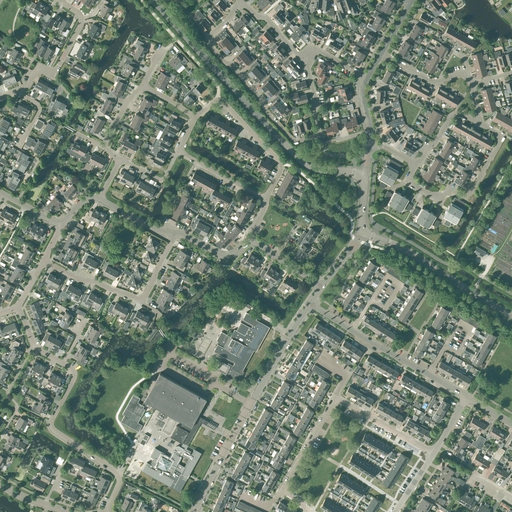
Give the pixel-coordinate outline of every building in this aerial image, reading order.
[(79,0),(87,5),(86,6),(90,8),(95,0),(79,0)] [(110,12),(112,8),(106,5),(108,2),(105,0),(101,0),(99,5),(102,7),(101,10),(99,14),(110,20),(113,16),(109,14),(111,12),(110,12)] [(221,12),(226,7),(225,6),(227,4),(223,0),(219,0),(220,0),(215,5),(221,12)] [(271,5),(277,0),(276,0),(270,0),(270,1),(268,0),(259,0),(257,3),(262,9),(269,3),(271,5)] [(314,7),(321,8),(322,0),(314,0),(314,4),(311,4),(310,11),(314,11),(314,7)] [(322,0),(321,8),(322,8),(322,9),(328,9),(328,15),(334,15),(333,8),(329,8),(330,0),(322,0)] [(346,10),(342,0),(341,0),(336,2),(339,10),(337,12),(339,18),(345,16),(343,11),(346,10)] [(342,0),(346,10),(350,8),(351,13),(354,12),(355,14),(358,13),(355,5),(352,6),(349,0),(342,0)] [(443,11),(438,5),(434,0),(431,0),(428,3),(434,10),(432,12),(436,17),(440,14),(443,11)] [(35,6),(29,2),(25,9),(33,14),(35,11),(38,13),(43,4),(38,1),(35,6)] [(276,20),(283,14),(281,11),(283,9),(282,7),(283,6),(281,3),(274,9),(277,12),(272,16),(276,20)] [(389,13),(392,7),(384,3),(382,6),(379,4),(378,7),(377,6),(375,9),(382,12),(383,10),(389,13)] [(48,8),(43,4),(38,13),(37,15),(44,20),(44,21),(47,22),(51,16),(45,13),(48,8)] [(217,16),(220,14),(214,8),(212,10),(212,11),(208,15),(214,22),(219,18),(217,16)] [(286,11),(283,14),(276,20),(280,24),(285,19),(287,21),(292,17),(286,11)] [(376,17),(374,20),(382,25),(385,19),(379,16),(381,14),(375,11),(373,16),(376,17)] [(427,24),(431,18),(422,13),(419,19),(427,24)] [(198,24),(202,20),(197,14),(193,18),(198,24)] [(53,23),(59,27),(63,19),(63,18),(57,15),(53,21),(51,19),(47,25),(51,27),(53,23)] [(239,19),(245,26),(247,24),(249,26),(254,22),(248,16),(246,18),(243,15),(239,19)] [(208,25),(210,23),(205,17),(202,19),(203,19),(198,24),(204,31),(209,26),(208,25)] [(63,19),(59,27),(59,28),(65,31),(63,35),(66,36),(69,30),(67,29),(70,23),(63,19)] [(245,26),(239,19),(234,23),(236,25),(233,28),(240,35),(243,32),(245,31),(246,32),(249,30),(245,26)] [(379,30),(382,25),(374,20),(372,24),(369,22),(368,24),(366,26),(372,30),(373,27),(379,30)] [(294,31),(301,38),(305,34),(304,33),(307,31),(307,30),(305,23),(305,22),(301,23),(302,24),(299,27),(297,25),(295,25),(294,26),(290,22),(288,24),(291,27),(289,28),(293,33),(294,31)] [(361,22),(358,27),(364,30),(367,25),(361,22)] [(103,32),(106,26),(99,23),(98,26),(93,24),(91,28),(92,28),(89,34),(96,38),(100,30),(103,32)] [(311,35),(315,37),(322,26),(317,24),(311,35)] [(413,30),(420,34),(424,29),(427,31),(428,28),(423,25),(421,28),(416,24),(413,30)] [(324,28),(322,26),(315,37),(320,40),(324,33),(327,35),(330,29),(325,26),(324,28)] [(448,37),(453,29),(448,27),(442,38),(444,39),(445,37),(445,36),(445,35),(448,37)] [(366,35),(364,38),(372,42),(375,37),(369,34),(371,31),(365,28),(363,33),(366,35)] [(222,40),(218,44),(222,48),(230,42),(227,39),(230,36),(223,29),(217,35),(222,40)] [(451,43),(457,32),(453,29),(448,37),(452,39),(451,40),(449,42),(451,43)] [(262,41),(270,34),(266,30),(261,35),(259,32),(254,37),(257,41),(260,39),(262,41)] [(420,34),(413,30),(410,35),(415,38),(414,41),(419,44),(422,39),(419,37),(420,34)] [(294,31),(293,33),(290,35),(296,42),(301,38),(294,31)] [(458,42),(462,35),(457,32),(451,43),(453,44),(455,42),(454,42),(455,41),(458,42)] [(327,46),(332,49),(338,38),(335,36),(336,35),(331,33),(328,38),(331,40),(327,46)] [(270,34),(262,41),(264,44),(262,45),(265,49),(270,45),(268,42),(273,38),(270,34)] [(461,49),(467,37),(462,35),(458,42),(461,44),(460,45),(459,47),(461,49)] [(467,48),(472,40),(467,37),(461,49),(463,50),(464,47),(464,46),(467,48)] [(43,55),(44,56),(48,48),(41,45),(44,40),(40,38),(37,45),(39,47),(36,53),(43,56),(43,55)] [(343,40),(338,38),(332,49),(337,52),(340,46),(343,48),(348,40),(344,38),(343,40)] [(369,48),(372,42),(364,38),(362,41),(359,39),(356,44),(362,47),(363,44),(369,48)] [(142,60),(148,50),(142,47),(144,43),(137,40),(134,46),(138,48),(134,56),(142,60)] [(476,43),(472,40),(467,48),(470,49),(470,50),(469,50),(468,53),(470,54),(476,43)] [(77,55),(76,56),(84,60),(85,59),(90,48),(92,49),(94,45),(87,41),(85,45),(83,44),(77,54),(77,55)] [(402,46),(410,51),(413,45),(416,47),(417,45),(412,42),(411,44),(405,41),(402,46)] [(232,44),(230,42),(222,48),(226,53),(231,48),(234,51),(239,47),(235,42),(232,44)] [(277,54),(284,48),(280,44),(278,46),(276,44),(269,49),(273,53),(275,52),(277,54)] [(435,45),(434,47),(446,53),(449,49),(441,44),(439,47),(435,45)] [(9,50),(8,52),(20,58),(22,54),(19,52),(21,48),(15,45),(12,52),(9,50)] [(235,57),(239,62),(246,55),(244,52),(246,50),(245,48),(246,47),(244,45),(238,51),(240,53),(235,57)] [(356,52),(354,55),(362,60),(365,54),(359,51),(361,49),(355,45),(353,50),(356,52)] [(410,51),(402,46),(399,52),(404,55),(403,57),(408,60),(411,56),(408,54),(410,51)] [(48,48),(44,56),(50,59),(54,53),(56,55),(60,49),(56,47),(54,50),(48,47),(48,48)] [(437,51),(436,54),(443,58),(446,53),(434,47),(433,49),(437,51)] [(284,48),(277,54),(279,57),(277,58),(281,62),(287,57),(285,54),(288,52),(284,48)] [(431,58),(439,62),(442,57),(436,54),(430,51),(429,53),(433,55),(431,58)] [(507,64),(504,54),(501,55),(500,51),(494,52),(496,58),(499,57),(501,66),(507,64)] [(17,62),(20,58),(8,52),(7,53),(10,55),(6,61),(12,64),(14,60),(17,62)] [(473,60),(487,56),(486,54),(483,55),(483,56),(482,56),(481,52),(471,55),(473,60)] [(183,65),(188,61),(182,55),(179,57),(177,55),(169,62),(174,67),(180,62),(183,65)] [(249,58),(246,55),(239,62),(243,67),(248,62),(250,64),(255,60),(252,56),(249,58)] [(359,65),(362,60),(354,55),(352,58),(349,56),(346,61),(352,64),(353,62),(359,65)] [(473,60),(474,66),(484,63),(483,60),(484,59),(485,60),(488,59),(487,56),(473,60)] [(136,68),(138,64),(127,58),(125,62),(129,64),(126,69),(125,68),(123,73),(133,78),(138,69),(136,68)] [(290,69),(297,63),(293,58),(289,62),(287,60),(282,64),(286,68),(288,66),(290,69)] [(425,60),(432,64),(436,67),(439,62),(431,58),(430,60),(426,58),(425,60)] [(424,68),(429,71),(432,64),(425,60),(424,62),(427,64),(424,68)] [(248,72),(252,77),(259,71),(257,68),(260,66),(260,65),(256,61),(251,66),(253,68),(248,72)] [(324,71),(326,72),(328,73),(332,65),(325,61),(324,64),(319,61),(316,67),(318,68),(324,71)] [(297,63),(290,69),(293,72),(291,73),(295,78),(299,73),(297,71),(301,68),(297,63)] [(476,72),(490,68),(489,65),(486,66),(486,67),(485,67),(484,63),(474,66),(476,72)] [(84,72),(86,68),(78,64),(76,68),(73,66),(71,70),(70,69),(68,73),(71,75),(71,76),(74,77),(78,79),(80,75),(81,75),(83,72),(84,72)] [(436,67),(432,64),(429,71),(434,73),(436,69),(439,70),(440,68),(436,67)] [(279,68),(276,70),(281,77),(284,75),(279,68)] [(326,72),(324,71),(318,68),(316,73),(320,75),(317,81),(324,85),(328,77),(325,75),(326,72)] [(9,72),(7,73),(11,84),(13,84),(17,82),(15,77),(18,76),(15,69),(12,70),(13,74),(10,75),(9,72)] [(263,79),(268,75),(262,69),(259,71),(252,77),(256,82),(261,77),(263,79)] [(485,69),(476,72),(477,77),(492,73),(491,70),(488,71),(488,72),(486,73),(485,69)] [(394,73),(388,70),(385,75),(393,79),(396,81),(400,73),(396,70),(394,73)] [(161,72),(158,78),(167,83),(169,79),(173,81),(175,76),(168,72),(166,75),(161,72)] [(9,85),(11,84),(7,73),(4,74),(6,77),(2,78),(6,87),(10,85),(9,85)] [(391,82),(393,79),(385,75),(382,80),(393,86),(395,84),(391,82)] [(118,82),(115,86),(123,91),(127,84),(122,81),(124,79),(118,76),(116,81),(118,82)] [(407,88),(412,90),(416,83),(413,81),(413,80),(414,80),(415,78),(413,76),(407,88)] [(266,92),(272,86),(275,84),(269,77),(264,81),(266,83),(261,87),(266,92)] [(164,87),(167,83),(158,78),(154,85),(163,90),(163,89),(165,90),(166,88),(164,87)] [(35,98),(44,82),(42,81),(39,79),(34,87),(37,89),(35,92),(34,91),(31,97),(35,98)] [(297,90),(307,87),(305,81),(299,83),(299,80),(291,82),(293,88),(296,86),(297,90)] [(412,90),(416,93),(423,82),(421,81),(419,83),(420,83),(419,84),(416,83),(412,90)] [(42,98),(43,96),(49,85),(45,83),(44,82),(39,90),(42,92),(40,97),(42,98)] [(416,93),(421,96),(425,88),(422,86),(423,85),(425,83),(423,82),(416,93)] [(194,86),(189,91),(196,98),(198,96),(198,95),(204,89),(199,84),(195,88),(194,86)] [(275,84),(272,86),(266,92),(270,97),(274,92),(277,95),(281,91),(277,86),(275,84)] [(48,99),(51,100),(55,94),(52,92),(54,88),(51,86),(49,85),(43,96),(45,97),(47,94),(50,96),(48,99)] [(120,97),(123,91),(115,86),(113,91),(111,90),(108,95),(112,97),(113,98),(115,95),(120,97)] [(338,95),(349,92),(347,87),(340,89),(340,86),(334,87),(335,92),(337,92),(338,95)] [(428,90),(425,88),(421,96),(426,98),(430,91),(432,87),(430,86),(429,88),(429,89),(428,90)] [(482,96),(492,93),(491,89),(492,89),(493,90),(496,89),(495,86),(481,90),(482,96)] [(437,102),(444,90),(439,88),(434,95),(437,97),(435,101),(437,102)] [(444,101),(448,93),(444,90),(437,102),(439,103),(441,99),(444,101)] [(194,100),(196,98),(189,91),(184,96),(185,97),(183,99),(190,106),(195,101),(194,100)] [(110,99),(112,97),(104,92),(101,97),(106,99),(104,104),(112,108),(115,102),(110,99)] [(351,92),(349,92),(338,95),(337,95),(338,99),(339,104),(347,102),(346,99),(353,97),(351,92)] [(457,93),(455,92),(453,96),(451,99),(457,103),(460,98),(455,96),(457,93)] [(484,101),(493,99),(492,95),(494,94),(494,96),(498,95),(497,92),(492,93),(482,96),(484,101)] [(298,103),(308,101),(306,94),(299,96),(298,93),(292,94),(294,101),(297,100),(298,103)] [(446,107),(451,99),(453,96),(448,93),(444,101),(447,102),(444,106),(446,107)] [(281,100),(282,99),(278,95),(273,100),(275,102),(270,106),(274,111),(281,105),(284,102),(281,100)] [(51,100),(48,107),(51,109),(53,106),(55,107),(53,110),(56,111),(62,100),(60,99),(57,97),(54,102),(51,100)] [(141,100),(140,102),(149,107),(150,104),(155,106),(157,101),(152,98),(150,101),(144,98),(142,101),(141,100)] [(414,105),(422,108),(424,104),(419,102),(420,100),(417,99),(414,105)] [(457,103),(451,99),(446,107),(448,108),(450,105),(454,108),(457,103)] [(484,101),(485,107),(500,103),(499,100),(496,101),(496,102),(495,102),(493,99),(484,101)] [(62,100),(56,111),(58,113),(60,109),(63,111),(62,112),(65,114),(69,107),(66,105),(67,103),(64,101),(62,100)] [(19,117),(25,106),(23,105),(23,104),(20,102),(18,106),(15,104),(11,111),(14,113),(17,114),(16,115),(19,117)] [(145,112),(143,114),(149,117),(151,112),(147,110),(149,107),(140,102),(139,104),(140,105),(138,109),(145,112)] [(500,103),(485,107),(487,112),(497,110),(495,106),(497,105),(497,106),(501,106),(500,103)] [(108,115),(112,108),(104,104),(101,109),(99,108),(96,112),(102,115),(103,112),(108,115)] [(283,107),(281,105),(274,111),(278,116),(283,111),(286,114),(290,110),(286,105),(283,107)] [(19,117),(16,121),(22,124),(24,121),(21,119),(23,115),(26,116),(30,108),(27,106),(25,106),(19,117)] [(381,117),(390,115),(389,111),(393,110),(392,108),(380,112),(381,117)] [(497,123),(504,110),(502,109),(500,112),(501,112),(501,114),(497,112),(492,120),(497,123)] [(427,110),(426,112),(439,120),(442,115),(433,110),(431,113),(430,113),(430,112),(427,110)] [(497,123),(502,126),(507,117),(504,115),(504,114),(505,115),(507,112),(504,110),(497,123)] [(100,118),(102,115),(96,112),(94,117),(96,118),(94,123),(102,127),(105,121),(100,118)] [(429,116),(428,120),(436,125),(439,120),(426,112),(425,115),(428,117),(428,116),(429,116)] [(350,121),(352,127),(358,126),(354,113),(352,114),(353,118),(350,119),(350,121)] [(133,116),(132,119),(140,123),(142,120),(146,122),(149,117),(143,114),(142,117),(136,114),(134,117),(133,116)] [(171,122),(169,125),(178,129),(180,124),(175,121),(177,116),(172,114),(168,121),(171,122)] [(211,127),(217,115),(215,114),(214,117),(210,115),(205,124),(211,127)] [(390,115),(381,117),(383,123),(388,122),(390,125),(396,122),(404,120),(403,117),(395,119),(394,115),(392,114),(390,115)] [(502,126),(507,129),(511,120),(511,114),(510,117),(511,118),(511,119),(507,117),(502,126)] [(216,130),(221,121),(217,120),(219,116),(217,115),(211,127),(216,130)] [(302,121),(302,122),(304,130),(310,128),(310,125),(313,124),(311,117),(308,118),(308,119),(302,121)] [(1,122),(0,124),(11,130),(13,127),(9,126),(11,123),(3,118),(1,122)] [(333,132),(339,131),(337,124),(340,123),(338,118),(329,120),(331,126),(333,132)] [(353,130),(352,127),(350,121),(347,122),(346,118),(341,119),(342,125),(345,124),(347,131),(353,130)] [(38,119),(36,123),(53,132),(54,130),(56,126),(57,124),(52,121),(51,124),(48,122),(46,125),(43,123),(44,122),(38,119)] [(138,126),(140,123),(132,119),(130,121),(132,121),(130,125),(136,128),(135,131),(140,133),(143,129),(138,126)] [(457,120),(454,124),(461,128),(463,124),(465,120),(463,119),(461,122),(457,120)] [(221,121),(216,130),(222,133),(228,121),(226,120),(225,123),(221,121)] [(404,123),(404,120),(396,122),(390,125),(391,128),(385,133),(389,138),(396,132),(394,129),(397,127),(396,126),(404,123)] [(434,130),(436,125),(428,120),(426,123),(424,123),(425,122),(422,120),(420,122),(425,125),(434,130)] [(228,121),(222,133),(227,136),(232,127),(228,125),(230,122),(228,121)] [(304,130),(302,122),(296,124),(296,123),(293,123),(295,131),(298,130),(299,133),(305,131),(304,130)] [(0,134),(1,135),(6,138),(8,134),(5,133),(7,130),(10,132),(11,130),(0,124),(0,123),(0,134)] [(52,133),(53,132),(36,123),(34,126),(40,129),(41,128),(44,130),(42,133),(43,133),(42,136),(47,139),(48,136),(51,137),(52,134),(52,133)] [(93,131),(98,133),(102,127),(94,123),(91,127),(87,125),(84,130),(92,134),(92,133),(93,131)] [(334,135),(333,132),(331,126),(328,127),(327,123),(324,124),(328,136),(334,135)] [(456,136),(461,128),(454,124),(452,129),(456,131),(455,135),(456,136)] [(463,124),(461,128),(456,136),(458,137),(460,133),(463,134),(467,126),(463,124)] [(175,134),(178,129),(169,125),(168,127),(165,126),(163,131),(168,134),(169,131),(175,134)] [(431,135),(434,130),(425,125),(423,128),(422,128),(422,127),(419,125),(418,127),(431,135)] [(232,127),(227,136),(233,139),(239,127),(237,126),(235,129),(232,127)] [(472,129),(467,126),(463,134),(461,138),(463,139),(465,135),(468,137),(472,129)] [(472,129),(468,137),(471,138),(468,142),(470,143),(477,132),(472,129)] [(167,137),(168,134),(163,131),(160,137),(159,139),(169,145),(172,140),(167,137)] [(396,132),(389,138),(392,142),(403,135),(401,133),(398,135),(396,132)] [(482,134),(477,132),(470,143),(472,144),(475,141),(477,142),(482,134)] [(490,134),(488,133),(486,137),(484,141),(490,144),(493,140),(488,137),(490,134)] [(125,150),(127,151),(131,142),(128,141),(130,136),(125,134),(122,139),(125,141),(122,147),(125,149),(125,150)] [(482,134),(477,142),(480,144),(478,147),(480,149),(484,141),(486,137),(482,134)] [(0,146),(5,149),(7,144),(8,144),(9,142),(11,143),(12,141),(6,138),(1,135),(0,135),(0,146)] [(403,147),(408,150),(412,143),(409,141),(411,137),(409,136),(403,147)] [(29,137),(27,140),(44,149),(45,148),(47,144),(39,140),(37,143),(34,141),(34,140),(29,137)] [(134,144),(131,142),(127,151),(129,152),(129,151),(133,153),(136,146),(139,148),(141,142),(137,139),(134,144)] [(169,145),(159,139),(158,139),(153,147),(160,150),(161,147),(167,150),(169,145)] [(233,149),(238,152),(245,140),(243,139),(241,142),(237,140),(233,149)] [(43,151),(44,149),(27,140),(25,144),(31,147),(31,146),(34,147),(33,150),(41,155),(43,151)] [(247,141),(245,140),(238,152),(244,155),(248,146),(245,144),(247,141)] [(444,144),(456,151),(457,149),(453,147),(455,144),(447,140),(444,144)] [(72,150),(77,153),(81,144),(75,141),(72,146),(70,145),(67,150),(71,152),(72,150)] [(415,145),(412,143),(408,150),(413,153),(416,147),(419,149),(422,144),(417,141),(415,145)] [(484,141),(480,149),(481,149),(483,146),(488,149),(490,144),(484,141)] [(88,148),(81,144),(77,153),(82,155),(79,160),(84,162),(85,161),(84,161),(87,156),(88,154),(85,153),(88,148)] [(442,149),(449,153),(451,151),(455,153),(456,151),(444,144),(442,149)] [(252,148),(248,146),(244,155),(249,158),(256,146),(254,145),(252,148)] [(258,147),(256,146),(249,158),(255,161),(259,152),(256,150),(258,147)] [(158,153),(160,150),(153,147),(151,152),(156,155),(154,157),(163,162),(166,156),(158,153)] [(473,158),(471,161),(479,166),(482,160),(479,159),(481,156),(473,152),(473,151),(468,148),(466,151),(470,154),(469,156),(473,158)] [(449,153),(442,149),(439,154),(450,160),(452,158),(448,156),(449,153)] [(18,159),(17,161),(28,167),(29,165),(31,162),(26,159),(28,156),(21,152),(20,156),(23,157),(21,160),(18,159)] [(90,158),(87,156),(84,161),(85,161),(89,164),(90,162),(95,164),(99,156),(93,153),(90,158)] [(105,159),(99,156),(95,164),(99,167),(98,169),(103,171),(106,166),(103,164),(105,159)] [(160,167),(163,162),(154,157),(153,160),(151,159),(148,164),(153,167),(154,164),(160,167)] [(435,157),(432,162),(444,169),(445,167),(441,165),(443,162),(435,157)] [(256,168),(262,171),(268,159),(266,158),(265,161),(261,159),(256,168)] [(270,160),(268,159),(262,171),(268,174),(272,165),(268,163),(270,160)] [(390,159),(387,164),(386,164),(378,178),(382,180),(378,186),(384,189),(387,183),(391,185),(399,171),(398,171),(401,165),(390,159)] [(28,167),(17,161),(15,163),(19,165),(17,168),(14,166),(12,169),(13,170),(19,173),(21,170),(25,172),(27,169),(28,167)] [(466,165),(465,168),(472,172),(473,169),(476,171),(479,166),(471,161),(468,166),(466,165)] [(432,162),(429,167),(437,171),(439,169),(443,171),(444,169),(432,162)] [(462,172),(460,175),(468,180),(471,175),(468,173),(470,171),(465,168),(458,164),(457,167),(460,170),(460,171),(462,172)] [(427,171),(431,174),(438,178),(439,176),(436,174),(437,171),(429,167),(427,171)] [(120,181),(125,184),(132,170),(130,169),(127,173),(121,170),(119,175),(122,176),(120,181)] [(423,177),(427,180),(431,174),(427,171),(423,169),(422,171),(425,173),(423,177)] [(17,177),(19,173),(13,170),(11,174),(13,175),(12,178),(8,176),(7,178),(18,184),(19,183),(20,183),(21,179),(17,177)] [(132,182),(135,184),(137,179),(138,179),(132,175),(134,171),(132,170),(125,184),(130,186),(132,182)] [(194,186),(201,174),(195,171),(191,179),(194,181),(192,185),(194,186)] [(288,171),(285,177),(297,183),(298,181),(294,179),(296,176),(288,171)] [(198,184),(202,185),(206,177),(201,174),(194,186),(196,187),(198,184)] [(431,174),(427,180),(432,183),(434,178),(437,180),(438,178),(431,174)] [(453,182),(454,182),(461,186),(462,183),(465,185),(468,180),(460,175),(458,178),(456,177),(453,182)] [(203,191),(205,192),(212,180),(206,177),(202,185),(205,187),(203,191)] [(296,185),(297,183),(285,177),(282,182),(290,187),(292,183),(296,185)] [(17,186),(18,184),(7,178),(6,181),(9,182),(8,185),(16,190),(18,186),(17,186)] [(135,184),(138,186),(135,191),(140,193),(148,179),(146,178),(143,183),(137,179),(135,184)] [(150,181),(148,179),(140,193),(145,196),(150,186),(148,185),(150,181)] [(72,184),(68,188),(76,196),(80,191),(78,189),(80,187),(73,180),(71,183),(72,184)] [(212,191),(215,187),(217,183),(212,180),(205,192),(207,193),(209,189),(212,191)] [(288,190),(290,187),(282,182),(279,187),(291,194),(292,192),(288,190)] [(150,186),(145,196),(150,199),(153,194),(155,195),(160,186),(155,184),(153,188),(150,186)] [(487,233),(503,242),(511,223),(511,220),(511,218),(511,184),(510,189),(511,190),(506,202),(495,221),(498,222),(494,229),(490,227),(487,233)] [(215,187),(212,191),(210,196),(214,198),(212,201),(214,202),(220,190),(215,187)] [(290,196),(291,194),(279,187),(276,193),(284,198),(286,194),(290,196)] [(72,200),(76,196),(68,188),(64,192),(63,191),(60,193),(68,200),(70,198),(72,200)] [(220,190),(214,202),(216,203),(217,200),(221,202),(226,193),(220,190)] [(404,208),(409,211),(412,205),(407,202),(409,199),(395,190),(393,194),(387,191),(384,196),(390,199),(388,203),(402,211),(404,208)] [(55,196),(51,200),(59,208),(63,203),(61,201),(63,199),(56,192),(53,195),(55,196)] [(226,193),(221,202),(224,204),(223,207),(225,208),(227,204),(230,197),(231,196),(226,193)] [(180,199),(192,206),(193,204),(189,202),(191,198),(188,196),(183,194),(180,199)] [(451,202),(443,216),(446,218),(443,224),(449,227),(452,221),(455,223),(463,209),(466,203),(455,197),(452,203),(451,202)] [(243,200),(242,202),(253,209),(256,203),(248,198),(246,202),(243,200)] [(180,199),(177,205),(185,209),(187,206),(191,207),(192,206),(180,199)] [(55,212),(59,208),(51,200),(47,204),(46,203),(44,205),(40,201),(37,204),(42,209),(44,207),(50,212),(52,210),(55,212)] [(253,209),(242,202),(241,204),(244,206),(242,209),(251,214),(253,209)] [(177,205),(174,210),(186,216),(187,215),(183,213),(185,209),(177,205)] [(434,218),(436,215),(422,207),(420,210),(415,207),(412,213),(417,216),(415,219),(429,227),(431,224),(437,227),(440,222),(434,218)] [(0,220),(1,218),(5,221),(10,212),(4,208),(1,214),(0,213),(0,220)] [(91,220),(95,222),(100,212),(94,208),(92,213),(89,211),(84,219),(90,223),(91,220)] [(248,219),(251,214),(242,209),(240,213),(237,211),(236,213),(248,219)] [(185,218),(186,216),(174,210),(171,216),(179,220),(181,217),(185,218)] [(16,215),(10,212),(5,221),(9,223),(7,226),(13,229),(16,222),(13,220),(16,215)] [(106,215),(100,212),(95,222),(98,223),(97,226),(103,229),(107,221),(104,220),(106,215)] [(245,225),(248,219),(236,213),(235,215),(238,217),(236,220),(245,225)] [(200,232),(204,224),(201,222),(202,220),(197,217),(193,224),(196,225),(194,229),(200,232)] [(31,233),(34,235),(39,225),(34,222),(31,228),(28,226),(24,233),(30,236),(31,233)] [(204,224),(200,232),(205,235),(207,231),(210,233),(214,226),(208,223),(207,226),(204,224)] [(228,226),(237,235),(242,230),(235,224),(232,227),(229,224),(228,226)] [(45,228),(39,225),(34,235),(38,236),(36,239),(42,242),(45,236),(42,234),(45,228)] [(76,233),(74,236),(84,241),(87,236),(79,232),(80,229),(75,226),(72,231),(76,233)] [(237,235),(228,226),(226,227),(229,230),(226,233),(233,239),(237,235)] [(304,231),(299,238),(309,244),(311,241),(312,242),(318,233),(311,228),(307,233),(304,231)] [(229,244),(233,239),(226,233),(223,235),(221,233),(219,234),(229,244)] [(224,248),(229,244),(219,234),(218,236),(220,239),(217,242),(224,248)] [(82,246),(84,241),(74,236),(73,239),(69,237),(66,242),(72,245),(74,242),(82,246)] [(490,250),(495,242),(486,237),(481,245),(490,250)] [(307,247),(309,244),(299,238),(297,241),(302,245),(296,253),(303,258),(309,249),(307,247)] [(148,251),(154,254),(155,251),(159,243),(152,239),(147,247),(146,250),(148,251)] [(71,247),(72,245),(66,242),(64,247),(68,249),(66,251),(76,257),(79,252),(71,247)] [(25,250),(23,254),(32,259),(36,253),(32,251),(33,248),(25,244),(23,249),(25,250)] [(486,251),(477,247),(474,253),(482,257),(486,251)] [(176,256),(186,261),(188,257),(190,258),(193,254),(185,249),(184,252),(180,250),(176,256)] [(74,262),(76,257),(66,251),(65,254),(61,252),(58,257),(68,262),(70,260),(74,262)] [(156,255),(154,254),(148,251),(144,259),(142,262),(148,265),(149,262),(151,263),(156,255)] [(85,260),(82,265),(88,268),(92,259),(94,256),(86,252),(83,258),(85,260)] [(250,265),(256,256),(251,253),(247,258),(244,256),(240,262),(245,265),(247,263),(250,265)] [(29,265),(32,259),(23,254),(20,258),(16,256),(13,261),(23,266),(25,263),(29,265)] [(186,261),(176,256),(173,262),(177,265),(176,267),(183,271),(186,267),(184,266),(186,261)] [(256,256),(250,265),(253,267),(251,270),(256,273),(260,267),(257,265),(261,260),(256,256)] [(96,261),(92,259),(88,268),(93,270),(96,265),(99,267),(102,261),(97,258),(96,261)] [(207,270),(209,271),(211,268),(209,267),(210,264),(202,260),(199,266),(196,264),(193,269),(198,272),(199,270),(206,273),(207,270)] [(23,266),(13,261),(11,265),(15,267),(13,272),(23,277),(26,271),(22,269),(23,266)] [(109,276),(113,268),(110,266),(111,264),(106,261),(102,268),(105,269),(103,273),(109,276)] [(370,261),(367,267),(373,271),(375,272),(377,269),(375,268),(377,265),(370,261)] [(135,274),(141,277),(145,269),(147,266),(141,264),(140,266),(137,265),(133,273),(135,274)] [(266,276),(269,278),(275,269),(270,266),(266,271),(263,269),(259,275),(264,278),(266,276)] [(113,268),(109,276),(114,279),(116,275),(119,277),(123,270),(117,267),(116,270),(113,268)] [(371,274),(373,271),(367,267),(363,272),(370,277),(371,278),(373,275),(371,274)] [(280,273),(275,269),(269,278),(272,280),(271,283),(275,286),(279,280),(276,278),(280,273)] [(173,271),(169,277),(179,283),(181,278),(185,280),(188,276),(185,275),(178,271),(177,273),(173,271)] [(19,283),(23,277),(13,272),(11,276),(6,274),(4,278),(14,284),(15,281),(19,283)] [(368,280),(370,277),(363,272),(359,278),(367,284),(369,281),(368,280)] [(48,282),(51,284),(55,276),(49,273),(48,276),(45,275),(41,282),(47,285),(48,282)] [(139,280),(141,277),(135,274),(134,277),(130,285),(137,289),(142,281),(139,280)] [(61,280),(55,276),(51,284),(54,285),(53,288),(58,291),(62,284),(59,282),(61,280)] [(168,289),(176,293),(178,288),(176,287),(179,283),(169,277),(166,284),(170,286),(168,289)] [(297,285),(288,279),(286,282),(284,280),(278,289),(282,292),(286,286),(293,291),(297,285)] [(351,288),(358,293),(360,294),(361,291),(360,290),(362,287),(355,282),(351,288)] [(0,286),(0,287),(3,289),(11,294),(15,287),(7,283),(4,287),(1,285),(0,286)] [(68,293),(71,294),(75,287),(69,284),(68,287),(65,285),(61,293),(67,296),(68,293)] [(81,290),(75,287),(71,294),(74,296),(73,299),(78,302),(82,295),(79,293),(81,290)] [(415,291),(413,294),(419,298),(423,292),(415,287),(413,289),(415,291)] [(356,296),(358,293),(351,288),(348,294),(354,298),(356,299),(358,297),(356,296)] [(0,292),(0,295),(4,298),(8,300),(11,294),(3,289),(1,293),(0,292)] [(163,289),(160,295),(169,301),(172,296),(174,297),(176,293),(168,289),(167,291),(163,289)] [(89,301),(92,303),(96,296),(90,292),(89,295),(86,294),(82,301),(88,304),(89,301)] [(411,296),(409,299),(416,304),(419,298),(413,294),(411,293),(410,292),(408,294),(411,296)] [(352,302),(354,298),(348,294),(344,300),(351,304),(352,305),(354,303),(352,302)] [(169,301),(160,295),(156,302),(160,304),(159,307),(166,311),(171,302),(169,301)] [(102,299),(96,296),(92,303),(95,304),(94,307),(99,310),(103,303),(100,301),(102,299)] [(407,302),(405,305),(412,310),(416,304),(409,299),(407,298),(405,301),(407,302)] [(32,312),(41,308),(39,304),(43,303),(42,300),(30,305),(32,312)] [(349,307),(351,304),(344,300),(340,305),(348,311),(350,308),(349,307)] [(243,301),(241,304),(253,310),(254,307),(243,301)] [(115,311),(118,313),(122,306),(116,303),(115,305),(111,303),(107,311),(114,314),(115,311)] [(403,308),(401,311),(408,315),(412,310),(405,305),(403,304),(402,307),(403,308)] [(128,309),(122,306),(118,313),(121,314),(119,318),(124,321),(129,313),(126,312),(128,309)] [(438,312),(445,316),(447,317),(448,314),(447,313),(449,310),(442,306),(438,312)] [(32,312),(35,319),(44,315),(42,311),(45,309),(44,307),(41,308),(32,312)] [(404,321),(408,315),(401,311),(400,310),(398,313),(400,314),(398,317),(404,321)] [(139,321),(143,314),(137,311),(136,314),(133,312),(129,319),(135,322),(136,320),(139,321)] [(60,313),(59,316),(70,322),(73,316),(66,312),(64,315),(60,313)] [(230,336),(254,350),(256,351),(270,327),(256,319),(257,318),(246,312),(236,330),(234,329),(230,336)] [(445,316),(438,312),(435,318),(442,322),(443,323),(445,320),(444,319),(445,316)] [(149,317),(143,314),(139,321),(138,323),(141,324),(140,327),(143,328),(144,327),(146,328),(150,321),(147,320),(149,317)] [(44,315),(35,319),(31,320),(34,327),(43,323),(41,319),(45,318),(44,315)] [(67,328),(70,322),(59,316),(57,318),(61,320),(59,324),(67,328)] [(368,326),(372,319),(373,318),(370,316),(369,318),(366,316),(362,322),(368,326)] [(442,322),(435,318),(431,324),(440,329),(442,326),(440,325),(442,322)] [(378,323),(379,322),(376,320),(375,321),(372,319),(368,326),(373,330),(378,323)] [(8,325),(11,334),(15,332),(17,336),(19,335),(14,322),(8,325)] [(43,323),(34,327),(37,334),(46,330),(44,326),(47,324),(46,322),(43,323)] [(313,329),(319,333),(323,326),(317,323),(313,329)] [(383,327),(384,327),(385,325),(382,324),(381,325),(378,323),(373,330),(379,333),(383,327)] [(8,325),(1,328),(3,332),(4,336),(8,334),(10,338),(12,337),(11,334),(8,325)] [(90,325),(87,331),(97,336),(99,333),(102,334),(105,329),(99,326),(97,329),(90,325)] [(389,330),(390,329),(385,325),(384,327),(383,327),(379,333),(385,337),(389,330)] [(319,333),(324,337),(329,330),(323,326),(319,333)] [(150,340),(158,330),(155,328),(147,338),(150,340)] [(434,333),(427,329),(423,335),(430,339),(432,340),(433,337),(432,336),(434,333)] [(327,338),(330,341),(334,334),(329,330),(324,337),(323,339),(326,340),(327,338)] [(393,332),(389,330),(385,337),(391,341),(396,333),(393,331),(393,332)] [(50,348),(55,338),(51,336),(52,334),(48,331),(44,339),(46,340),(44,344),(50,348)] [(95,340),(97,336),(87,331),(84,336),(91,340),(90,343),(96,347),(98,341),(95,340)] [(254,350),(230,336),(221,331),(216,340),(219,342),(214,351),(234,362),(232,367),(231,367),(227,373),(238,379),(254,350)] [(488,335),(486,338),(493,342),(496,336),(488,331),(486,334),(488,335)] [(334,334),(330,341),(336,344),(340,338),(334,334)] [(430,339),(423,335),(420,341),(427,345),(428,346),(430,343),(428,342),(430,339)] [(484,341),(483,344),(489,348),(493,342),(486,338),(484,337),(483,340),(484,341)] [(55,338),(50,348),(56,351),(58,348),(61,349),(65,341),(61,339),(60,341),(55,338)] [(306,340),(303,346),(309,350),(313,344),(306,340)] [(340,347),(346,350),(350,344),(345,340),(340,347)] [(12,349),(10,352),(19,357),(23,352),(18,349),(19,346),(18,346),(20,343),(16,341),(12,342),(9,347),(12,349)] [(427,345),(420,341),(416,347),(424,351),(425,352),(427,349),(425,348),(427,345)] [(479,350),(486,354),(489,348),(483,344),(481,343),(479,346),(481,347),(479,350)] [(346,350),(352,354),(356,348),(350,344),(346,350)] [(80,345),(77,350),(86,355),(88,352),(92,354),(94,348),(87,345),(85,348),(80,345)] [(299,352),(306,356),(309,350),(303,346),(299,352)] [(424,351),(416,347),(413,353),(422,357),(423,355),(422,354),(424,351)] [(362,351),(356,348),(352,354),(358,358),(362,351)] [(476,356),(483,360),(486,354),(479,350),(476,348),(474,350),(476,351),(474,355),(476,356)] [(85,359),(86,355),(77,350),(74,356),(80,359),(78,363),(84,366),(87,360),(85,359)] [(16,363),(19,357),(10,352),(8,356),(5,355),(2,359),(9,363),(10,360),(16,363)] [(299,352),(295,357),(302,361),(306,356),(299,352)] [(371,365),(375,358),(369,355),(365,362),(371,365)] [(483,360),(476,356),(474,355),(472,358),(471,361),(473,362),(472,362),(479,366),(483,360)] [(295,357),(292,363),(298,367),(302,361),(295,357)] [(443,372),(449,375),(453,368),(455,364),(458,358),(456,357),(451,365),(450,367),(447,365),(443,372)] [(377,369),(381,362),(375,358),(371,365),(377,369)] [(0,372),(7,377),(10,371),(4,367),(5,364),(0,361),(0,372)] [(35,373),(40,364),(35,361),(31,367),(28,366),(24,372),(29,375),(32,372),(35,373)] [(443,372),(447,365),(448,363),(445,362),(444,363),(441,361),(437,368),(443,372)] [(383,372),(387,365),(381,362),(377,369),(383,372)] [(288,369),(295,373),(297,374),(299,372),(297,370),(298,367),(292,363),(288,369)] [(40,364),(35,373),(39,375),(37,381),(41,384),(45,377),(41,375),(46,367),(40,364)] [(389,375),(393,369),(387,365),(383,372),(389,375)] [(449,375),(455,378),(459,371),(460,370),(457,368),(456,370),(453,368),(449,375)] [(293,376),(295,373),(288,369),(285,375),(291,379),(294,380),(295,378),(293,376)] [(393,369),(389,375),(395,379),(399,372),(393,369)] [(455,378),(461,382),(465,375),(465,373),(463,372),(462,373),(459,371),(455,378)] [(45,377),(41,384),(46,386),(48,383),(52,385),(57,376),(51,373),(48,379),(45,377)] [(144,400),(183,422),(197,430),(201,422),(202,423),(204,420),(197,416),(207,399),(160,373),(144,400)] [(405,385),(409,378),(403,374),(399,381),(405,385)] [(461,382),(467,385),(471,377),(469,375),(468,377),(465,375),(461,382)] [(57,376),(52,385),(55,387),(54,391),(58,393),(62,387),(59,385),(62,379),(57,376)] [(409,378),(405,385),(411,388),(415,381),(409,378)] [(319,385),(326,389),(329,383),(323,379),(319,385)] [(280,387),(287,390),(290,392),(291,389),(289,388),(291,384),(284,381),(280,387)] [(415,381),(411,388),(417,391),(421,385),(415,381)] [(316,391),(323,395),(326,389),(319,385),(316,391)] [(421,385),(417,391),(423,395),(427,388),(421,385)] [(351,396),(355,389),(349,386),(345,393),(351,396)] [(287,390),(280,387),(277,393),(284,396),(287,390)] [(319,401),(323,395),(316,391),(311,388),(310,391),(314,394),(313,397),(319,401)] [(361,393),(363,390),(360,388),(359,391),(355,389),(351,396),(357,400),(361,393)] [(427,388),(423,395),(429,398),(433,391),(427,388)] [(41,399),(39,402),(48,407),(51,402),(46,399),(47,396),(40,393),(38,397),(41,399)] [(137,401),(140,396),(133,393),(122,413),(124,414),(121,420),(138,430),(142,423),(137,421),(145,408),(142,407),(144,404),(137,401)] [(280,403),(284,396),(277,393),(274,399),(280,403)] [(367,396),(361,393),(357,400),(363,403),(367,396)] [(369,406),(373,399),(367,396),(363,403),(369,406)] [(319,401),(313,397),(309,403),(316,407),(319,401)] [(277,409),(280,403),(274,399),(270,405),(277,409)] [(439,406),(446,410),(449,404),(442,400),(439,406)] [(45,413),(48,407),(39,402),(37,406),(34,404),(32,409),(38,412),(40,410),(45,413)] [(381,413),(385,406),(379,403),(375,410),(381,413)] [(385,406),(381,413),(387,416),(391,409),(385,406)] [(435,412),(442,416),(446,410),(439,406),(435,412)] [(303,413),(310,417),(314,411),(307,407),(303,413)] [(394,411),(391,409),(387,416),(393,420),(399,409),(396,408),(394,411)] [(265,409),(261,415),(268,418),(272,412),(265,409)] [(439,422),(442,416),(435,412),(432,418),(439,422)] [(310,417),(303,413),(300,419),(307,423),(310,417)] [(403,416),(397,413),(393,420),(399,423),(403,416)] [(410,430),(414,423),(418,416),(414,414),(411,421),(408,419),(404,426),(410,430)] [(265,424),(268,418),(261,415),(258,421),(265,424)] [(31,424),(33,421),(27,418),(25,420),(20,417),(15,427),(23,431),(27,422),(31,424)] [(475,428),(479,421),(473,417),(469,423),(467,426),(469,428),(471,426),(475,428)] [(307,423),(300,419),(296,425),(303,429),(307,423)] [(262,430),(265,424),(258,421),(255,427),(262,430)] [(420,421),(418,425),(414,423),(410,430),(416,433),(420,426),(421,424),(422,422),(420,421)] [(479,421),(475,428),(479,431),(478,433),(480,434),(486,425),(479,421)] [(186,449),(197,430),(183,422),(180,427),(176,425),(170,436),(182,443),(186,445),(182,451),(175,447),(170,457),(163,453),(164,452),(155,448),(150,456),(154,458),(150,464),(147,462),(142,471),(170,487),(174,479),(169,476),(170,474),(172,475),(174,470),(181,473),(179,477),(186,481),(201,453),(194,449),(191,454),(190,453),(191,451),(186,449)] [(420,426),(416,433),(422,436),(426,429),(426,430),(427,427),(421,424),(420,426)] [(303,429),(296,425),(293,431),(300,435),(303,429)] [(495,438),(499,430),(493,426),(489,433),(486,436),(489,438),(491,435),(495,438)] [(258,436),(262,430),(255,427),(252,433),(258,436)] [(432,433),(426,430),(426,429),(422,436),(428,440),(432,433)] [(498,453),(502,448),(499,447),(503,441),(502,440),(506,434),(499,430),(495,438),(499,440),(498,442),(498,446),(495,451),(498,453)] [(255,442),(258,436),(252,433),(248,439),(255,442)] [(365,433),(360,441),(366,444),(370,436),(365,433)] [(286,441),(292,444),(296,438),(289,434),(286,441)] [(19,441),(20,439),(13,435),(11,438),(10,437),(5,446),(11,450),(13,446),(17,447),(22,451),(26,444),(19,441)] [(370,436),(366,444),(371,447),(375,439),(370,436)] [(461,437),(457,443),(465,448),(467,444),(470,445),(471,443),(461,437)] [(252,449),(255,442),(248,439),(245,445),(252,449)] [(375,439),(371,447),(376,450),(380,442),(375,439)] [(292,444),(286,441),(282,446),(289,450),(292,444)] [(380,442),(376,450),(380,453),(385,444),(380,442)] [(465,448),(457,443),(454,450),(457,452),(455,455),(461,458),(463,455),(464,456),(466,452),(463,451),(465,448)] [(385,444),(380,453),(386,456),(391,448),(385,444)] [(289,450),(282,446),(279,452),(286,456),(289,450)] [(241,457),(248,461),(251,455),(245,451),(241,457)] [(282,462),(286,456),(279,452),(277,451),(273,457),(275,458),(282,462)] [(472,461),(478,465),(483,457),(479,455),(480,452),(478,451),(472,461)] [(8,462),(11,458),(2,453),(0,456),(0,469),(1,471),(6,461),(8,462)] [(400,454),(397,459),(405,464),(408,459),(400,454)] [(72,473),(75,467),(78,458),(72,455),(68,464),(72,466),(69,472),(72,473)] [(352,455),(347,463),(352,466),(358,458),(352,455)] [(43,462),(40,469),(52,475),(55,467),(51,465),(53,461),(43,456),(41,461),(43,462)] [(238,463),(245,467),(248,461),(241,457),(238,463)] [(489,457),(487,460),(483,457),(478,465),(485,468),(491,458),(489,457)] [(85,461),(78,458),(75,467),(79,469),(77,472),(80,473),(83,466),(85,461)] [(279,468),(282,462),(275,458),(272,464),(279,468)] [(358,458),(352,466),(357,469),(362,461),(358,458)] [(397,459),(394,464),(402,469),(405,464),(397,459)] [(362,461),(357,469),(362,472),(367,464),(362,461)] [(235,469),(241,473),(245,467),(238,463),(235,469)] [(491,472),(497,476),(503,467),(497,463),(496,465),(491,472)] [(272,471),(269,476),(275,480),(279,474),(272,470),(273,469),(266,464),(265,467),(272,471)] [(367,464),(362,472),(367,475),(372,467),(367,464)] [(394,464),(391,469),(399,474),(402,469),(394,464)] [(90,469),(83,466),(80,473),(84,475),(82,479),(85,480),(86,476),(90,469)] [(442,473),(450,478),(455,481),(457,478),(453,475),(455,471),(446,466),(444,470),(442,469),(440,472),(442,473)] [(372,467),(367,475),(372,478),(377,470),(372,467)] [(97,471),(90,469),(86,476),(91,478),(89,482),(91,483),(97,471)] [(241,473),(235,469),(231,476),(238,479),(241,473)] [(391,469),(388,474),(396,479),(399,474),(391,469)] [(506,471),(502,469),(497,476),(503,480),(509,470),(507,469),(506,471)] [(447,482),(450,478),(442,473),(439,477),(438,476),(436,479),(437,480),(445,485),(451,489),(453,485),(447,482)] [(341,474),(336,482),(341,485),(346,477),(341,474)] [(388,474),(385,479),(393,484),(396,479),(388,474)] [(275,480),(269,476),(265,482),(272,486),(275,480)] [(48,484),(50,481),(42,477),(40,480),(35,478),(34,481),(32,481),(30,484),(38,488),(37,489),(42,491),(46,483),(48,484)] [(95,482),(99,483),(107,487),(110,480),(102,477),(100,481),(96,479),(95,482)] [(346,477),(341,485),(346,488),(351,480),(346,477)] [(226,479),(223,486),(231,489),(233,482),(226,479)] [(385,479),(382,484),(390,489),(393,484),(385,479)] [(351,480),(346,488),(350,491),(355,483),(351,480)] [(445,485),(437,480),(435,484),(433,483),(432,487),(433,488),(441,492),(447,496),(449,493),(443,489),(445,485)] [(269,492),(272,486),(265,482),(262,488),(269,492)] [(99,483),(97,488),(96,490),(100,492),(104,494),(107,487),(99,483)] [(355,483),(350,491),(355,494),(360,486),(355,483)] [(68,499),(71,491),(67,489),(68,485),(66,484),(61,496),(68,499)] [(100,492),(96,490),(97,488),(93,486),(90,493),(86,491),(85,493),(89,495),(97,499),(100,492)] [(228,495),(231,489),(223,486),(221,492),(228,495)] [(360,486),(355,494),(360,497),(365,489),(360,486)] [(73,487),(71,491),(68,499),(75,502),(78,494),(74,492),(75,488),(73,487)] [(439,496),(441,492),(433,488),(431,492),(429,491),(427,494),(439,501),(438,502),(443,505),(446,501),(439,496)] [(464,503),(471,491),(469,490),(468,492),(465,490),(463,494),(460,492),(456,499),(459,501),(460,500),(464,503)] [(471,491),(464,503),(468,506),(468,507),(471,509),(476,501),(473,500),(475,496),(472,494),(473,493),(471,491)] [(225,501),(228,495),(221,492),(218,498),(225,501)] [(126,498),(121,507),(128,511),(133,501),(132,501),(133,500),(136,501),(138,496),(132,493),(129,499),(126,498)] [(94,505),(97,499),(89,495),(87,499),(83,498),(82,500),(94,505)] [(373,497),(370,502),(378,507),(382,502),(373,497)] [(222,508),(225,501),(218,498),(215,504),(222,508)] [(419,504),(428,510),(430,506),(432,507),(434,505),(422,498),(419,504)] [(325,499),(320,507),(325,510),(330,502),(325,499)] [(276,508),(281,511),(286,505),(280,501),(276,508)] [(141,511),(149,511),(150,510),(146,508),(148,505),(142,502),(139,508),(141,510),(141,511)] [(330,502),(325,510),(327,511),(330,511),(335,505),(330,502)] [(370,502),(367,507),(375,511),(378,507),(370,502)] [(482,511),(487,504),(485,503),(484,504),(481,503),(479,506),(476,505),(471,511),(482,511)]
